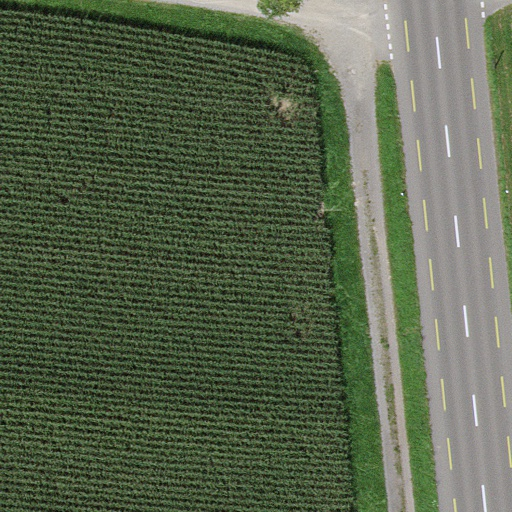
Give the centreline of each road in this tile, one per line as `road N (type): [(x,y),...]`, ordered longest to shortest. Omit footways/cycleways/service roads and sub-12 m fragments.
road 1 (secondary): [(489,511),(435,0)]
road 2 (track): [(351,12),(406,511)]
road 3 (track): [(227,0),(351,12),(434,0)]
